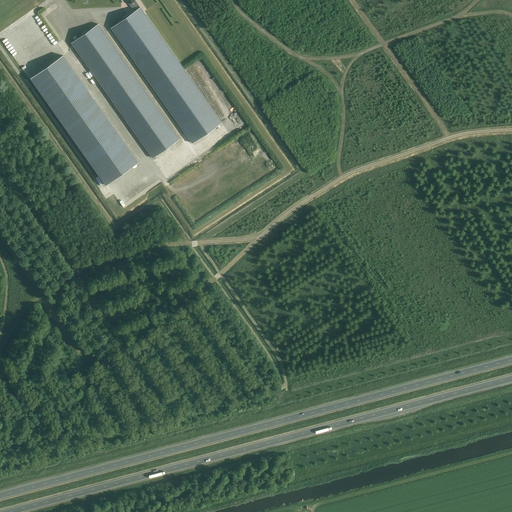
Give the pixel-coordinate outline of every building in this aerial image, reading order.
[(140,7),(111,28),(192,143),(221,122),(140,7)] [(55,18),(56,20),(59,19),(55,10),(49,13),(52,20),(55,18)] [(41,18),(49,28),(54,24),(46,14),(41,18)] [(179,139),(98,24),(71,43),(152,158),(179,139)] [(30,78),(105,185),(138,162),(63,55),(30,78)] [(220,133),(226,128),(223,124),(217,130),(220,133)] [(197,166),(192,169),(195,174),(200,170),(197,166)]
